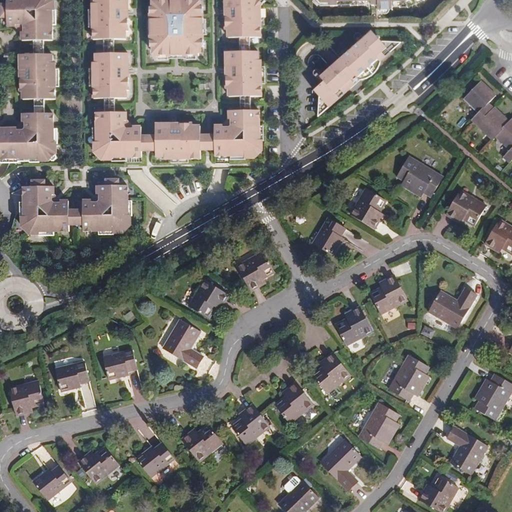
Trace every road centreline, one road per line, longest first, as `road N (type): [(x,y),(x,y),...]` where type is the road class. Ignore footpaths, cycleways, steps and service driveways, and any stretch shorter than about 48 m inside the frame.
road 1 (residential): [(304,287),(343,283),(414,240),(431,239),(495,278),(501,301),(393,480),(363,511)]
road 2 (residential): [(0,456),(15,444),(219,391),(234,341),(304,287)]
road 3 (tertiary): [(257,193),(387,111),(496,15)]
road 4 (tertiary): [(35,300),(71,297),(257,193)]
road 5 (unknown): [(304,287),(308,335),(249,390)]
